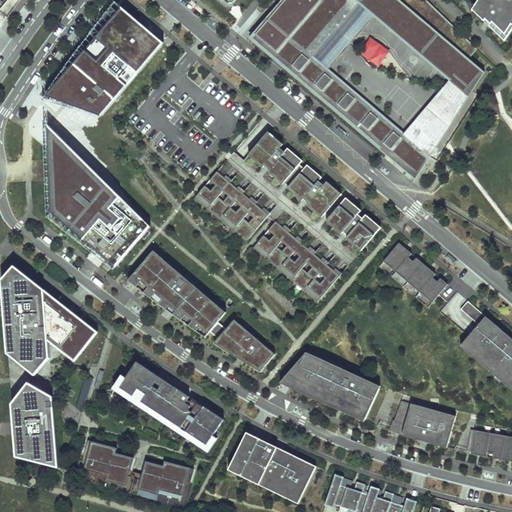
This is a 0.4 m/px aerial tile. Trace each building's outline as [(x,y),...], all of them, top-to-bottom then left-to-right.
[(478,48),(427,0),(282,0),(267,18),(269,20),(267,23),(266,22),(255,34),(419,174),(431,157),(432,155),(425,150),(430,145),(426,142),(428,139),(414,127),(412,130),(408,127),(404,131),(329,67),(313,54),(358,1),(374,15),(449,79),(454,74),(473,90),(485,71),(469,58),(478,48)] [(511,0),(479,0),(473,10),(485,21),(486,19),(488,21),(492,24),(490,26),(506,41),(511,31),(511,0)] [(374,15),(358,1),(313,54),(329,67),(374,15)] [(102,114),(162,43),(137,21),(138,20),(122,7),(77,60),(84,65),(66,85),(94,109),(95,108),(102,114)] [(255,34),(251,39),(416,179),(419,174),(255,34)] [(84,65),(77,60),(47,94),(102,114),(95,108),(94,109),(66,85),(84,65)] [(202,65),(198,71),(203,75),(207,70),(202,65)] [(473,90),(454,74),(449,79),(408,127),(412,130),(414,127),(428,139),(426,142),(430,145),(425,150),(432,155),(473,90)] [(116,267),(152,226),(48,125),(52,215),(116,267)] [(288,184),(324,215),(342,194),(328,181),(325,185),(320,181),(323,177),(308,164),(305,168),(300,164),(304,161),(289,148),(285,152),(281,148),(284,144),(269,131),(251,153),(288,184)] [(218,171),(199,194),(250,238),(270,215),(263,210),(257,204),(250,199),(244,193),(238,188),(231,183),(225,177),(218,171)] [(250,238),(199,194),(196,198),(247,241),(250,238)] [(362,210),(347,197),(329,219),(336,225),(339,222),(346,229),(343,231),(349,236),(351,233),(359,239),(356,242),(364,249),(382,227),(367,214),(364,218),(359,214),(362,210)] [(284,227),(277,221),(258,244),(322,298),(341,275),(335,270),(328,264),(322,259),(316,254),(309,248),(303,243),(297,238),(290,232),(284,227)] [(400,242),(385,261),(433,302),(446,287),(439,281),(442,278),(425,263),(421,267),(414,261),(410,257),(413,253),(400,242)] [(258,244),(255,248),(319,302),(322,298),(258,244)] [(165,260),(154,251),(130,281),(201,333),(262,371),(276,354),(270,349),(268,352),(241,329),(243,326),(235,320),(227,329),(219,322),(222,318),(214,311),(217,308),(210,302),(207,305),(200,299),(203,296),(182,278),(179,282),(172,275),(174,272),(163,262),(165,260)] [(227,313),(165,260),(163,262),(174,272),(172,275),(179,282),(182,278),(203,296),(200,299),(207,305),(210,302),(217,308),(214,311),(222,318),(227,313)] [(9,353),(39,377),(53,341),(79,363),(103,334),(73,310),(48,291),(24,273),(17,267),(3,285),(5,306),(9,353)] [(449,284),(442,278),(439,281),(446,287),(449,284)] [(462,308),(480,324),(484,318),(494,326),(497,324),(469,300),(462,308)] [(511,336),(497,324),(494,326),(484,318),(480,324),(462,345),(511,387),(511,336)] [(270,349),(243,326),(241,329),(268,352),(270,349)] [(344,369),(316,356),(315,359),(305,355),(289,372),(299,380),(296,390),(333,407),(336,399),(346,404),(343,412),(349,414),(351,410),(359,414),(361,410),(368,413),(379,389),(368,384),(369,381),(352,373),(350,379),(346,378),(348,375),(342,372),(344,369)] [(150,370),(137,362),(126,378),(122,375),(120,379),(124,381),(120,387),(130,394),(127,398),(131,400),(133,396),(171,421),(169,426),(172,428),(175,424),(186,431),(184,436),(194,443),(197,439),(207,445),(211,439),(215,442),(218,439),(213,436),(224,419),(207,408),(201,416),(200,415),(197,418),(187,412),(189,408),(184,404),(189,396),(174,386),(168,396),(148,382),(143,389),(140,386),(150,370)] [(352,373),(344,369),(342,372),(348,375),(346,378),(350,379),(352,373)] [(174,386),(150,370),(140,386),(143,389),(148,382),(168,396),(174,386)] [(299,380),(289,372),(280,383),(296,390),(299,380)] [(124,381),(120,379),(113,389),(127,398),(130,394),(120,387),(124,381)] [(380,386),(369,381),(368,384),(379,389),(380,386)] [(55,397),(30,383),(13,404),(18,457),(61,468),(55,397)] [(171,421),(133,396),(131,400),(169,426),(171,421)] [(207,408),(189,396),(184,404),(189,408),(187,412),(197,418),(200,415),(201,416),(207,408)] [(346,404),(336,399),(333,407),(343,412),(346,404)] [(412,404),(401,401),(396,421),(393,420),(390,430),(412,438),(414,431),(423,434),(422,437),(430,439),(431,436),(439,439),(437,445),(447,448),(454,424),(445,422),(447,414),(420,406),(418,414),(410,412),(412,404)] [(420,406),(412,404),(410,412),(418,414),(420,406)] [(364,421),(368,413),(361,410),(359,414),(351,410),(349,414),(364,421)] [(456,416),(447,414),(445,422),(454,424),(456,416)] [(175,424),(172,428),(184,436),(186,431),(175,424)] [(511,436),(471,429),(467,453),(487,457),(488,452),(494,453),(493,458),(511,461),(511,436)] [(414,431),(412,438),(437,445),(439,439),(431,436),(430,439),(422,437),(423,434),(414,431)] [(308,462),(246,433),(229,470),(290,499),(292,495),(301,499),(315,471),(306,467),(308,462)] [(215,442),(211,439),(207,445),(197,439),(194,443),(209,452),(215,442)] [(92,441),(88,440),(85,453),(82,452),(77,472),(83,474),(92,441)] [(118,448),(92,441),(84,469),(108,475),(106,480),(126,486),(134,458),(116,453),(118,448)] [(191,468),(165,461),(164,466),(146,461),(139,489),(159,494),(160,490),(184,496),(191,468)] [(306,467),(315,471),(317,466),(308,462),(306,467)] [(38,465),(36,476),(46,479),(49,468),(38,465)] [(194,469),(191,468),(184,496),(160,490),(157,501),(185,508),(188,503),(194,482),(191,481),(194,469)] [(108,475),(84,469),(83,474),(86,481),(105,486),(108,475)] [(137,473),(130,471),(125,492),(131,494),(137,473)] [(143,474),(137,473),(131,494),(137,495),(143,474)] [(344,477),(335,474),(325,505),(334,508),(335,505),(348,509),(347,511),(356,511),(357,511),(413,511),(417,501),(407,498),(405,506),(392,502),(394,494),(386,491),(383,499),(378,497),(380,489),(371,486),(369,494),(363,492),(365,484),(357,482),(354,489),(342,485),(344,477)] [(126,486),(106,480),(105,486),(125,492),(126,486)] [(159,494),(139,489),(137,495),(157,501),(159,494)] [(301,499),(292,495),(290,499),(299,504),(301,499)]
